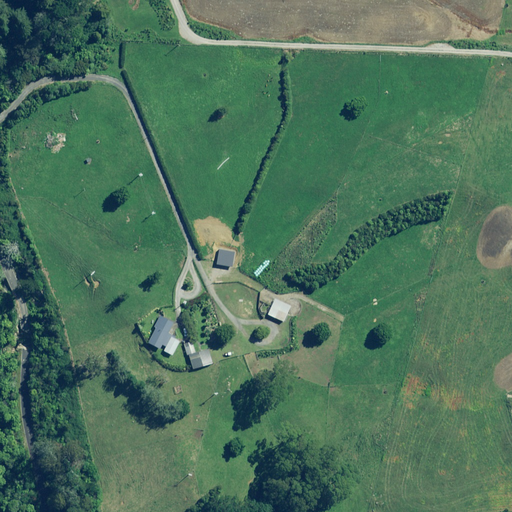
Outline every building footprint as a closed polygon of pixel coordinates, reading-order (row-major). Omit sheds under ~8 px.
[(236,250),(230,249),(230,251),(217,250),(215,262),(234,265),(236,250)] [(255,268),(248,263),(244,264),(241,269),(250,275),(255,268)] [(291,306),(276,299),(268,315),(275,318),(274,319),(283,323),(291,306)] [(173,323),(160,316),(155,327),(156,328),(149,343),(160,349),(162,345),(167,347),(164,351),(173,355),(180,341),(175,339),(176,337),(168,333),(173,323)] [(196,353),(193,342),(184,344),(187,356),(189,355),(193,369),(212,364),(208,350),(196,353)] [(264,382),(257,369),(249,374),(256,387),(264,382)]
